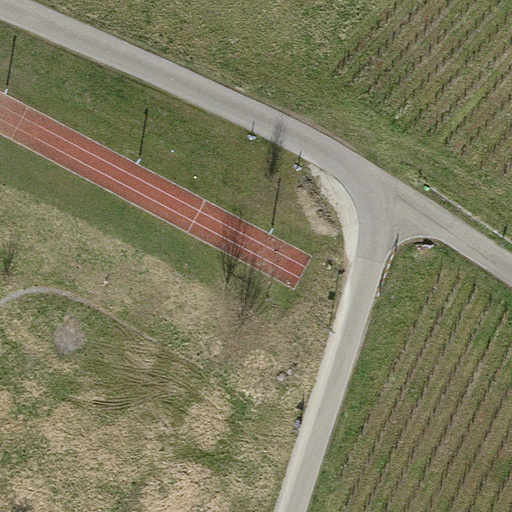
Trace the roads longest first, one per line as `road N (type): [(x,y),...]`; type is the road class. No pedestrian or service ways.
road 1 (residential): [(0,2),(383,188)]
road 2 (residential): [(285,511),(383,188)]
road 3 (residential): [(383,188),(511,269)]
